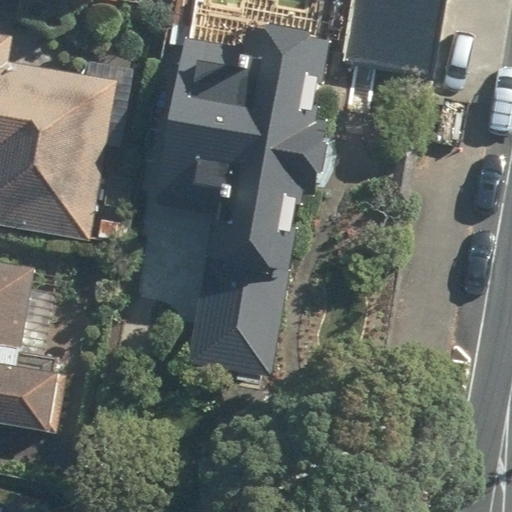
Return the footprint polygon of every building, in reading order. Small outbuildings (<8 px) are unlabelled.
[(0,0),(90,9),(90,0),(0,0)] [(441,0),(372,0),(366,56),(434,64),(441,0)] [(284,218),(310,220),(317,139),(305,138),(313,48),(174,36),(158,220),(208,224),(195,372),(270,379),(284,218)] [(0,235),(87,247),(108,89),(0,74),(0,68),(4,42),(0,41),(0,235)] [(17,376),(30,276),(0,272),(0,444),(43,450),(52,381),(17,376)]
